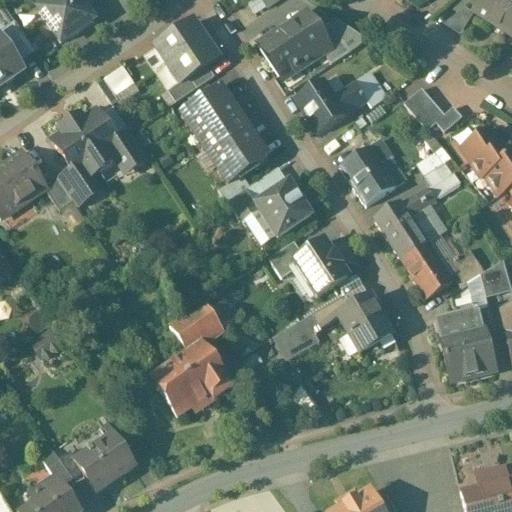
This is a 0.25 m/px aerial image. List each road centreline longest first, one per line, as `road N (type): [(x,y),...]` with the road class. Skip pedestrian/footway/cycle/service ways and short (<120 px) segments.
road 1 (residential): [(435,426),(409,317),(200,0)]
road 2 (residential): [(435,426),(289,459),(156,511)]
road 3 (residential): [(188,0),(0,123)]
road 4 (residential): [(511,98),(350,0)]
